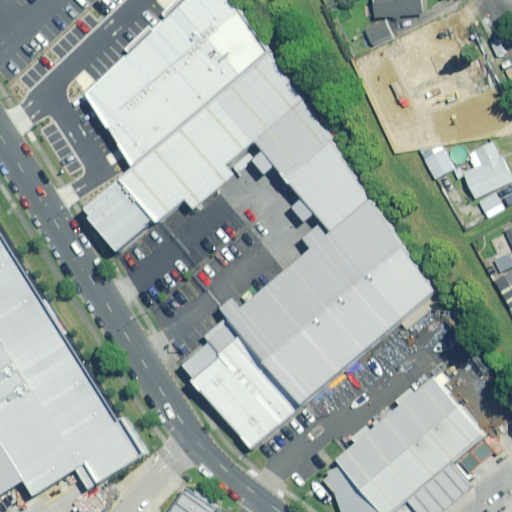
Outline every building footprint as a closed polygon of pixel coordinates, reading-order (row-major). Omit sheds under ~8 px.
[(187,0),(94,93),(138,165),(268,48),(236,0),(187,0)] [(377,0),(377,15),(427,15),(427,0),(377,0)] [(396,37),(389,21),(367,30),(375,47),(396,37)] [(450,45),(398,44),(398,72),(450,73),(450,45)] [(367,75),(390,65),(383,50),(360,60),(367,75)] [(136,251),(258,140),(329,224),(208,326),(235,360),(219,373),(250,410),(286,388),(300,403),(431,284),(276,54),(99,206),(136,251)] [(410,103),(411,124),(399,124),(400,144),(426,142),(425,131),(475,128),(473,104),(475,104),(474,94),(439,97),(439,101),(410,103)] [(463,177),(475,199),(511,178),(490,141),(467,154),(476,170),(463,177)] [(459,187),(445,162),(425,173),(440,198),(459,187)] [(504,209),(494,191),(478,201),(488,218),(504,209)] [(125,419),(0,219),(0,498),(31,479),(41,495),(93,462),(105,482),(152,453),(130,417),(125,419)] [(511,249),(511,226),(503,230),(511,249)] [(493,259),(499,272),(511,266),(511,259),(509,252),(493,259)] [(511,303),(511,269),(494,277),(507,306),(511,303)] [(399,330),(445,379),(325,481),(351,511),(454,511),(479,492),(458,467),(493,436),(511,421),(511,397),(442,294),(399,330)] [(222,511),(196,493),(183,511),(222,511)]
